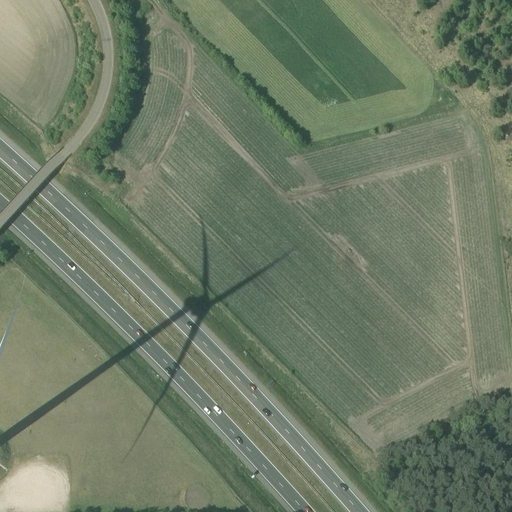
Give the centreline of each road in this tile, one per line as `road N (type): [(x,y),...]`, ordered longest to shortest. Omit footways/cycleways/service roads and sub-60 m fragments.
road 1 (motorway): [(357,511),(210,351),(0,150)]
road 2 (motorway): [(0,204),(303,511)]
road 3 (unclassified): [(0,224),(87,125),(105,87),(109,47),(90,0)]
